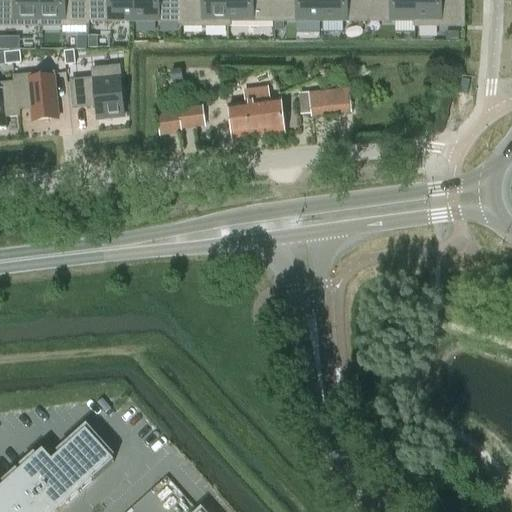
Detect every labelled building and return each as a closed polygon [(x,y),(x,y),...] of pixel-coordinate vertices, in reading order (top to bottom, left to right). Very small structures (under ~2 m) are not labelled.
[(0,0),(0,26),(40,27),(39,0),(0,0)] [(39,0),(40,27),(88,27),(88,22),(87,22),(86,0),(39,0)] [(86,0),(87,22),(88,22),(134,22),(133,0),(86,0)] [(133,0),(134,22),(180,22),(181,22),(180,0),(133,0)] [(180,0),(181,22),(180,22),(180,27),(229,27),(229,22),(228,22),(227,0),(180,0)] [(227,0),(228,22),(229,22),(275,22),(274,0),(227,0)] [(274,0),(275,22),(322,22),(321,0),(274,0)] [(321,0),(322,22),(369,22),(368,0),(321,0)] [(368,0),(369,22),(415,22),(416,22),(416,0),(368,0)] [(415,22),(415,27),(463,27),(463,0),(416,0),(416,22),(415,22)] [(322,31),(345,30),(345,22),(322,23),(322,31)] [(458,33),(446,33),(446,41),(458,41),(458,33)] [(86,37),(77,37),(77,51),(86,51),(86,37)] [(89,38),(89,50),(97,50),(97,38),(89,38)] [(23,46),(24,63),(38,63),(37,46),(23,46)] [(74,52),(64,53),(66,67),(75,66),(74,52)] [(13,65),(12,53),(4,54),(5,66),(13,65)] [(21,65),(20,53),(12,53),(13,65),(21,65)] [(93,71),(94,81),(72,83),(75,109),(97,107),(98,121),(124,119),(119,69),(93,71)] [(180,72),(172,74),(173,83),(182,82),(180,72)] [(54,74),(14,78),(14,84),(15,84),(18,111),(19,111),(31,110),(32,122),(58,119),(54,74)] [(462,80),(459,94),(467,96),(470,81),(462,80)] [(14,84),(0,85),(0,131),(6,131),(5,119),(20,117),(19,111),(18,111),(15,84),(14,84)] [(254,92),(260,137),(285,134),(281,99),(271,101),(270,90),(254,92)] [(349,90),(299,95),(301,117),(311,116),(311,119),(352,115),(349,90)] [(260,137),(254,92),(247,93),(249,104),(230,106),(234,140),(260,137)] [(177,114),(157,117),(159,138),(182,136),(181,131),(205,128),(202,108),(177,111),(177,114)] [(52,462),(43,452),(0,490),(0,489),(0,511),(59,511),(114,463),(86,432),(52,462)]
